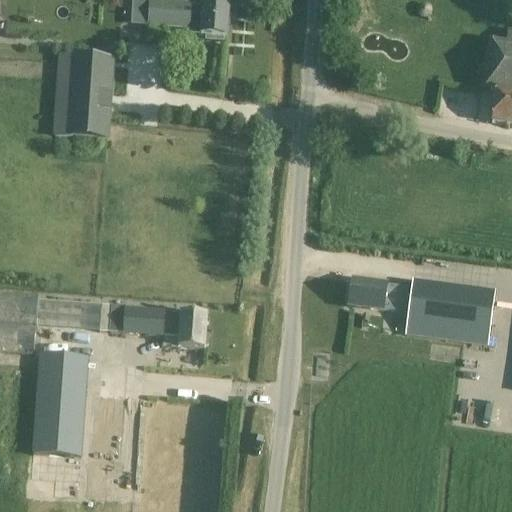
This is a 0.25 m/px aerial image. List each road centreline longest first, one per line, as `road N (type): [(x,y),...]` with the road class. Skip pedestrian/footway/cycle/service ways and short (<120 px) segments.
road 1 (unclassified): [(270,511),(309,105)]
road 2 (unclassified): [(309,105),(511,144)]
